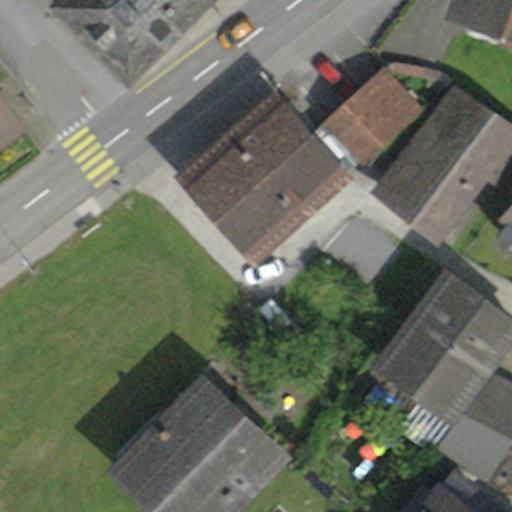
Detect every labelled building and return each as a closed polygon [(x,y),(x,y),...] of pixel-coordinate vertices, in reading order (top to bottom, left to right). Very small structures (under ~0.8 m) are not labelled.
[(58,0),(55,3),(129,78),(207,0),(58,0)] [(511,0),(462,0),(460,8),(506,24),(511,5),(511,0)] [(359,155),(361,156),(415,107),(384,73),(330,122),(343,137),(359,155)] [(511,126),(454,88),(379,185),(436,230),(483,171),(501,185),(511,171),(511,126)] [(281,98),(192,173),(256,247),(344,171),(343,169),(327,151),(281,98)] [(0,140),(19,126),(0,100),(0,140)] [(343,137),(327,151),(343,169),(359,155),(343,137)] [(511,208),(508,213),(511,216),(511,221),(500,234),(511,244),(511,208)] [(427,392),(449,408),(511,325),(511,320),(452,274),(387,360),(427,392)] [(123,465),(160,500),(241,418),(204,380),(123,465)] [(443,451),(487,477),(509,443),(511,438),(511,395),(489,383),(462,418),(439,449),(443,451)] [(428,451),(439,449),(462,418),(449,408),(427,392),(398,429),(428,451)] [(220,511),(278,452),(241,418),(160,500),(171,511),(220,511)] [(511,444),(509,443),(487,477),(511,490),(511,444)] [(486,511),(493,504),(452,473),(434,495),(423,487),(404,511),(486,511)]
